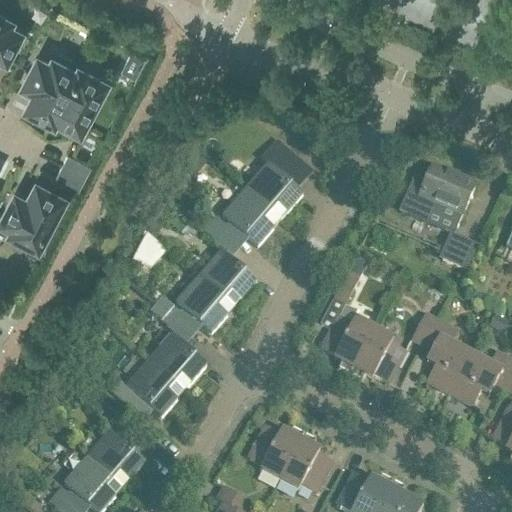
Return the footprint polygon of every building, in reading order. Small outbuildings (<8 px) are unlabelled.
[(0,15),(0,54),(6,57),(19,32),(7,25),(10,20),(0,15)] [(25,84),(37,90),(28,107),(53,121),(55,117),(77,72),(53,60),(51,65),(38,58),(25,84)] [(80,69),(77,72),(55,117),(80,130),(105,82),(80,69)] [(261,162),(268,168),(246,194),(279,223),(301,197),(284,183),(293,173),(269,152),(261,162)] [(91,166),(68,154),(62,166),(84,178),(91,166)] [(84,178),(62,166),(56,178),(78,190),(84,178)] [(452,238),(453,239),(442,264),(468,275),(479,249),(453,238),(474,189),(455,181),(456,178),(448,175),(446,178),(430,171),(424,186),(413,182),(399,215),(426,227),(430,218),(456,229),(452,238)] [(3,219),(15,225),(12,231),(38,244),(63,197),(37,184),(30,197),(18,191),(3,219)] [(223,220),(256,249),(279,223),(246,194),(223,220)] [(229,232),(216,220),(211,226),(224,238),(229,232)] [(204,233),(217,245),(224,238),(211,226),(204,233)] [(141,245),(132,263),(152,273),(169,253),(147,234),(141,245)] [(256,283),(223,255),(201,281),(233,310),(256,283)] [(344,309),(358,285),(346,278),(333,303),(344,309)] [(178,308),(210,336),(233,310),(201,281),(178,308)] [(0,303),(0,309),(8,313),(14,303),(3,297),(0,303)] [(173,312),(162,301),(157,306),(178,324),(183,318),(174,311),(173,312)] [(338,373),(350,379),(373,334),(354,324),(357,316),(344,309),(333,303),(319,327),(331,334),(321,352),(335,360),(334,363),(341,367),(338,373)] [(150,315),(161,326),(162,324),(171,332),(178,324),(157,306),(150,315)] [(424,319),(410,344),(422,350),(436,326),(424,319)] [(426,366),(434,371),(426,385),(450,398),(471,359),(451,349),(457,337),(436,326),(422,350),(431,355),(426,366)] [(173,340),(172,341),(162,333),(153,343),(163,351),(150,365),(183,394),(206,369),(173,340)] [(364,379),(371,383),(374,379),(387,387),(404,356),(390,348),(392,344),(373,334),(350,379),(361,385),(364,379)] [(490,369),(471,359),(450,398),(473,410),(481,395),(489,399),(494,389),(506,395),(511,383),(511,365),(496,358),(490,369)] [(150,365),(148,368),(143,363),(134,364),(127,372),(137,381),(127,392),(120,385),(111,395),(134,415),(143,404),(161,420),(183,394),(150,365)] [(108,410),(92,396),(83,406),(99,420),(108,410)] [(511,412),(510,411),(493,443),(507,450),(505,454),(511,458),(509,463),(511,464),(511,412)] [(111,437),(101,449),(89,439),(77,453),(89,463),(121,491),(144,465),(126,450),(133,441),(111,422),(103,430),(111,437)] [(247,463),(262,471),(260,475),(279,485),(303,439),(291,433),(288,439),(281,436),(279,439),(264,431),(247,463)] [(279,485),(298,495),(300,491),(314,498),(331,466),(318,459),(320,455),(311,451),(314,445),(303,439),(279,485)] [(64,469),(75,478),(66,489),(92,511),(102,511),(121,491),(89,463),(77,453),(64,469)] [(336,510),(340,511),(378,511),(392,486),(381,480),(377,486),(369,482),(367,485),(353,478),(336,510)] [(378,511),(418,511),(407,506),(409,502),(401,498),(404,492),(392,486),(378,511)] [(217,504),(223,507),(232,511),(245,511),(249,505),(223,491),(217,504)] [(72,501),(62,492),(56,498),(66,507),(72,501)] [(50,505),(58,511),(61,511),(66,507),(56,498),(50,505)]
